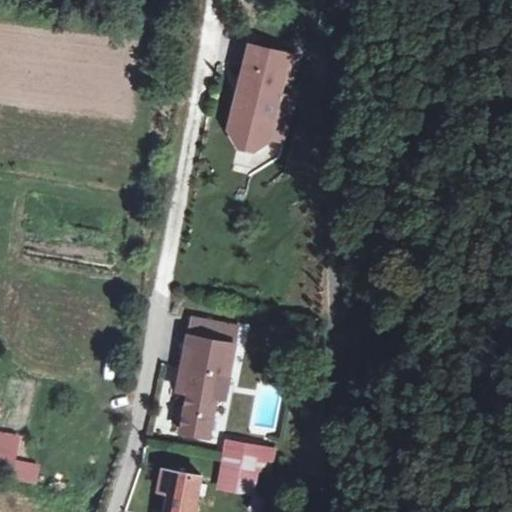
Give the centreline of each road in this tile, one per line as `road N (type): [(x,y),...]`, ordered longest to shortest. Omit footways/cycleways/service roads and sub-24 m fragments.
road 1 (unclassified): [(216,0),(119,511)]
road 2 (unclassified): [(346,0),(335,254),(343,511)]
